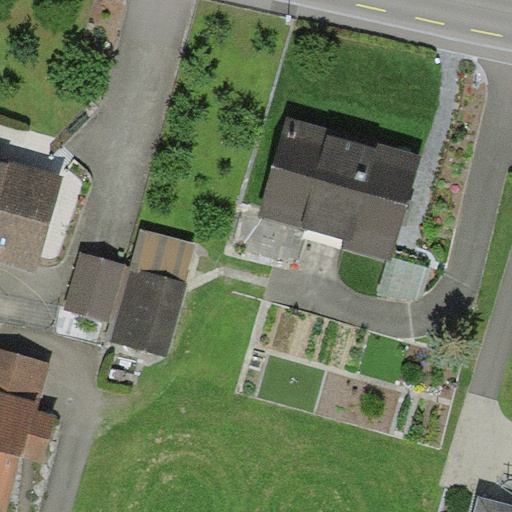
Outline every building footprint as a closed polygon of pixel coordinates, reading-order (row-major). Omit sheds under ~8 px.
[(292,121),(262,217),(348,244),(344,251),(390,265),(408,207),(424,158),(292,121)] [(0,152),(0,262),(38,272),(62,178),(12,165),(14,156),(0,152)] [(112,342),(168,359),(189,286),(184,285),(195,245),(144,231),(133,269),(117,323),(112,342)] [(81,255),(66,309),(117,323),(133,269),(81,255)] [(43,464),(57,417),(38,412),(50,367),(0,352),(0,511),(7,511),(23,458),(43,464)] [(511,511),(511,507),(480,499),(476,511),(511,511)]
